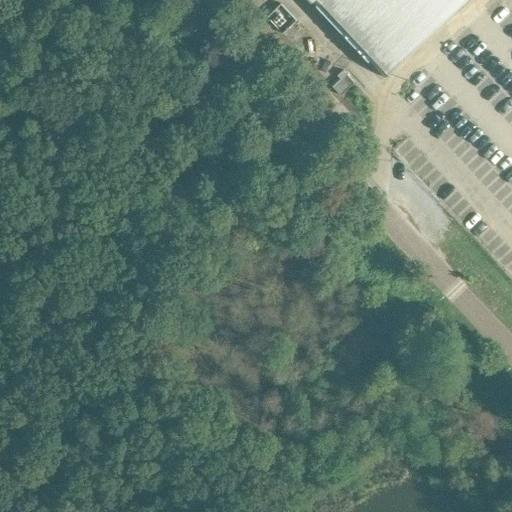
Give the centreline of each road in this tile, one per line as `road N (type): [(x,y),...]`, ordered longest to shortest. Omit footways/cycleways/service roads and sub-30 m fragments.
road 1 (unclassified): [(511,359),(187,0)]
road 2 (unknown): [(393,107),(296,0)]
